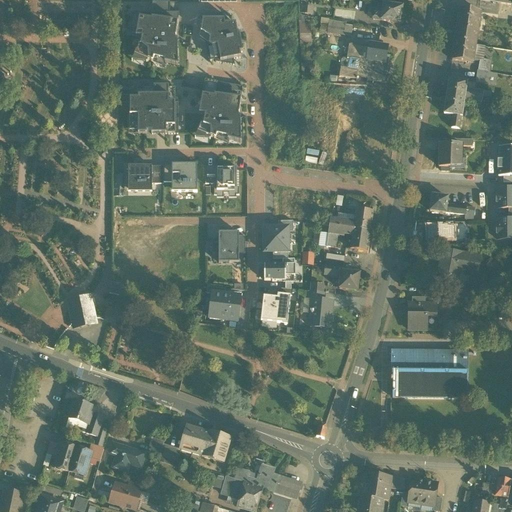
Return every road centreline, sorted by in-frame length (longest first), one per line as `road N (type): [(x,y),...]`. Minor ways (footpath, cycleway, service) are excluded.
road 1 (residential): [(312,454),(16,355)]
road 2 (residential): [(330,445),(369,342),(400,196)]
road 3 (residential): [(400,196),(430,0)]
road 4 (track): [(116,0),(112,150)]
road 5 (residential): [(259,175),(400,196)]
road 6 (residential): [(206,6),(254,7),(255,79)]
